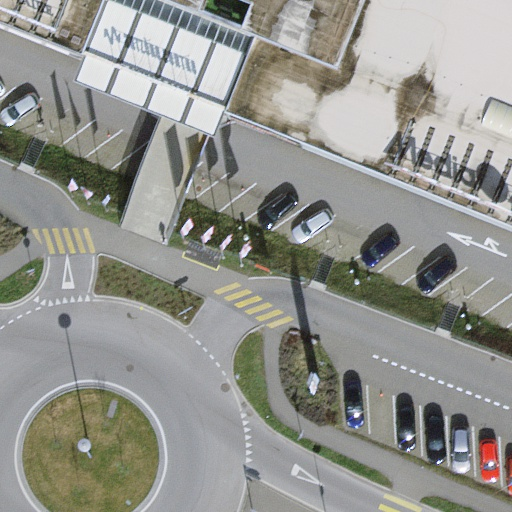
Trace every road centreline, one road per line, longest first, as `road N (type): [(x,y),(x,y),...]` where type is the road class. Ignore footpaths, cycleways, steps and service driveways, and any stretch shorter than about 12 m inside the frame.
road 1 (primary): [(381,511),(246,446),(204,414)]
road 2 (primary): [(204,414),(179,377),(140,351),(93,341),(49,350)]
